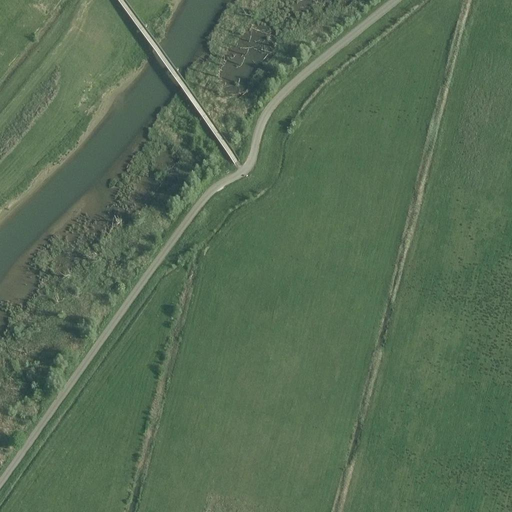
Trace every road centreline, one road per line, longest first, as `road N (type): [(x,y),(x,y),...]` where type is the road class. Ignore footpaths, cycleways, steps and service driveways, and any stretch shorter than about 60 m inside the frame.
road 1 (unclassified): [(0,489),(204,198),(244,172)]
road 2 (unclassified): [(399,0),(283,93),(263,117),(244,172)]
